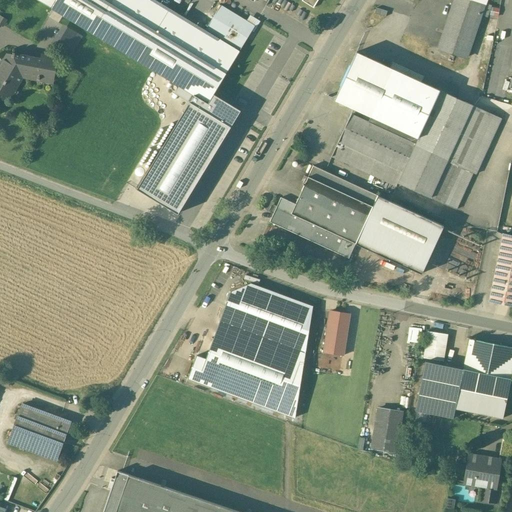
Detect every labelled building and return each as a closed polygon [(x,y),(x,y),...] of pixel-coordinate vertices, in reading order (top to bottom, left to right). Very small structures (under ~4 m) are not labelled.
[(37,0),(51,8),(92,33),(112,0),(37,0)] [(168,8),(154,0),(112,0),(92,33),(137,60),(168,8)] [(453,0),(438,48),(467,58),(486,5),(471,0),(453,0)] [(205,30),(168,8),(137,60),(193,94),(208,103),(214,94),(239,51),(251,30),(253,31),(257,25),(248,20),(247,21),(220,5),(205,30)] [(63,23),(52,42),(72,53),(83,35),(63,23)] [(390,67),(356,52),(334,99),(353,108),(354,107),(371,115),(368,122),(415,143),(440,91),(454,97),(457,89),(443,82),(440,90),(421,82),(390,67)] [(12,54),(12,55),(8,54),(0,67),(0,89),(9,95),(22,73),(37,76),(37,79),(50,81),(54,61),(42,58),(41,61),(20,57),(20,55),(12,54)] [(423,77),(392,62),(390,67),(421,82),(423,77)] [(454,97),(440,91),(415,143),(415,145),(461,167),(473,173),(475,174),(501,119),(454,97)] [(208,103),(193,94),(136,188),(178,214),(240,110),(214,94),(208,103)] [(415,143),(368,122),(371,115),(354,107),(353,108),(331,156),(396,186),(397,183),(415,145),(415,143)] [(461,167),(415,145),(397,183),(444,204),(461,167)] [(377,195),(313,165),(308,176),(372,206),(377,195)] [(461,167),(444,204),(456,209),(473,173),(461,167)] [(372,206),(308,176),(295,204),(291,213),(355,243),(372,206)] [(443,226),(377,195),(355,243),(421,274),(443,226)] [(355,243),(291,213),(295,204),(280,197),(276,206),(272,205),(269,211),(273,213),(269,222),(348,258),(355,243)] [(511,235),(503,234),(489,301),(511,305),(511,235)] [(251,284),(230,291),(205,359),(196,355),(188,378),(295,418),(313,307),(251,284)] [(349,314),(330,311),(323,353),(343,356),(349,314)] [(409,325),(407,340),(420,343),(422,328),(409,325)] [(447,334),(427,331),(423,358),(443,361),(447,334)] [(511,371),(511,347),(469,338),(463,369),(511,379),(511,371)] [(511,379),(463,369),(425,361),(415,410),(453,418),(455,408),(502,418),(511,379)] [(32,408),(22,404),(8,442),(46,456),(56,427),(29,417),(32,408)] [(402,412),(377,408),(371,448),(396,452),(402,412)] [(56,427),(46,456),(56,460),(70,421),(60,418),(56,427)] [(499,459),(470,454),(468,463),(474,464),(475,458),(485,460),(484,465),(498,468),(499,459)] [(498,468),(484,465),(485,460),(475,458),(474,464),(468,463),(465,479),(475,481),(476,479),(489,481),(488,487),(493,488),(494,479),(496,480),(498,468)] [(238,511),(117,471),(114,478),(111,477),(109,483),(112,484),(102,511),(238,511)] [(489,481),(476,479),(475,481),(465,479),(465,483),(488,487),(489,481)] [(493,488),(488,487),(488,488),(483,487),(481,500),(495,502),(497,490),(493,489),(493,488)]
